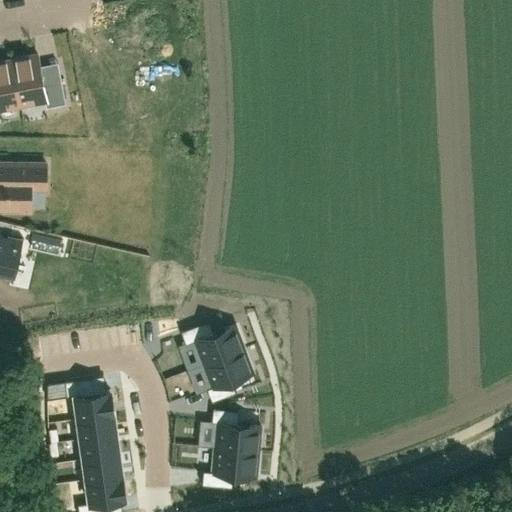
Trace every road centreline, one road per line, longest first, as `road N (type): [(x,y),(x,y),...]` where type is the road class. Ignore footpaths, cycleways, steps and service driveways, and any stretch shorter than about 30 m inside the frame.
road 1 (residential): [(160,511),(151,386),(139,365),(125,358),(40,370)]
road 2 (unclassified): [(295,511),(454,463),(511,432)]
